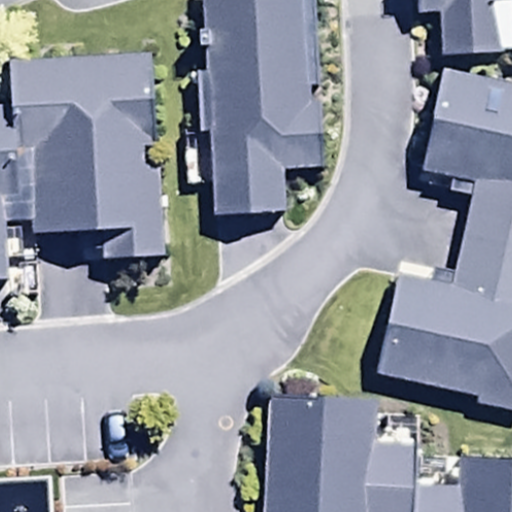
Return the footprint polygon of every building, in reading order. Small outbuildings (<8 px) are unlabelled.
[(309,0),(256,0),(192,2),(193,34),(186,34),(189,142),(205,141),(208,225),(286,223),(285,184),(316,183),(309,0)] [(511,0),(410,0),(413,30),(437,29),(440,71),(511,66),(511,0)] [(5,113),(0,113),(0,292),(1,293),(0,277),(0,234),(35,233),(36,253),(69,252),(69,262),(89,261),(90,275),(160,272),(151,63),(3,70),(5,113)] [(511,98),(436,80),(410,185),(466,198),(443,294),(394,282),(368,390),(511,429),(511,98)] [(380,398),(265,391),(258,511),(511,511),(511,457),(457,454),(455,483),(419,481),(421,443),(378,441),(380,398)]
